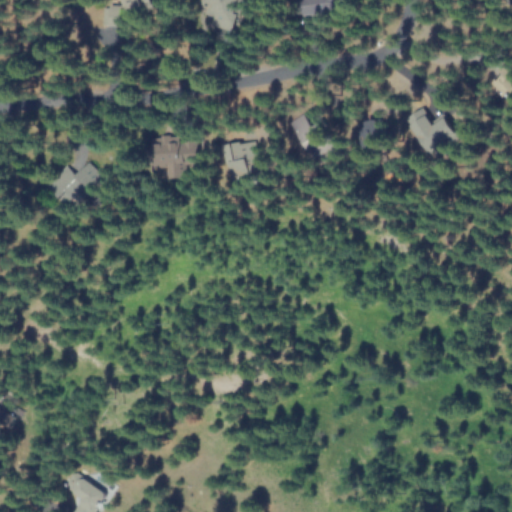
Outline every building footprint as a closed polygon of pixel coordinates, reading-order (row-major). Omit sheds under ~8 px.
[(214,25),(232,31),(243,0),(213,0),(211,10),(218,12),(214,25)] [(336,8),(336,0),(321,0),(321,8),(336,8)] [(295,119),(305,137),(317,131),(308,113),(295,119)] [(111,181),(95,163),(69,187),(85,205),(111,181)] [(19,414),(0,407),(0,425),(14,430),(19,414)] [(94,511),(102,499),(104,501),(110,493),(85,476),(75,490),(85,497),(76,509),(80,511),(94,511)]
